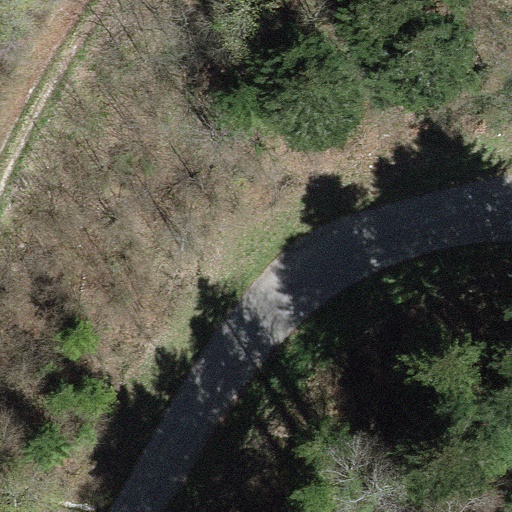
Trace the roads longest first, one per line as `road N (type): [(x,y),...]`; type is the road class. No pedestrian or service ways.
road 1 (unclassified): [(511,212),(396,229),(324,264),(267,316),(217,382),(144,511)]
road 2 (track): [(97,0),(29,105),(0,181)]
